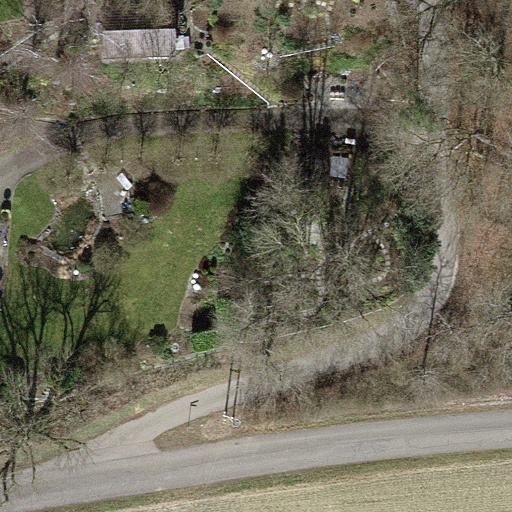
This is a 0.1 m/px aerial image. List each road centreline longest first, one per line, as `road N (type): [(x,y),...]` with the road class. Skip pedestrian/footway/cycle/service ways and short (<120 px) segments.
road 1 (track): [(432,0),(446,278),(419,319),(131,436),(118,476)]
road 2 (residential): [(511,427),(430,432),(0,498)]
road 3 (unknown): [(438,121),(229,124),(84,137),(21,157),(0,173)]
